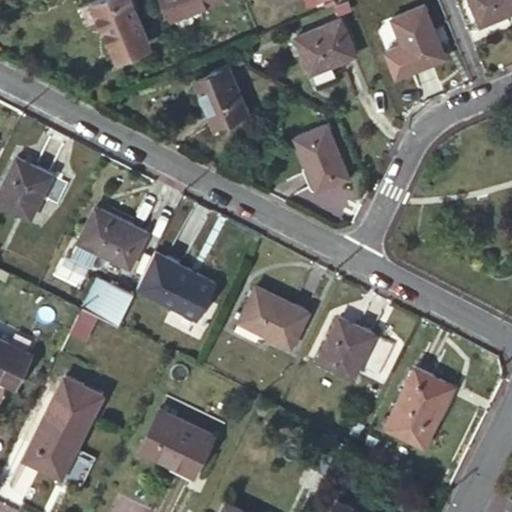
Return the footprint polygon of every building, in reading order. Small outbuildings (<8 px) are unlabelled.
[(93,0),(116,54),(148,41),(131,0),(93,0)] [(164,0),(172,18),(213,0),(164,0)] [(511,10),(511,0),(472,0),(481,22),(511,10)] [(414,68),(446,55),(425,3),(393,16),(414,68)] [(312,71),(356,53),(341,16),(296,34),(312,71)] [(223,121),(256,107),(236,60),(204,73),(223,121)] [(318,184),(351,174),(335,119),(302,129),(318,184)] [(0,201),(32,218),(54,173),(18,154),(0,189),(0,201)] [(131,265),(148,230),(96,204),(79,239),(99,249),(131,265)] [(183,317),(214,253),(179,235),(148,299),(183,317)] [(99,249),(79,239),(71,254),(92,264),(99,249)] [(96,312),(111,281),(97,274),(82,305),(96,312)] [(118,323),(134,290),(112,279),(111,281),(96,312),(100,314),(118,323)] [(293,345),(310,310),(258,284),(240,319),(293,345)] [(82,305),(70,330),(88,339),(100,314),(96,312),(82,305)] [(355,376),(376,333),(340,315),(319,358),(355,376)] [(0,377),(16,385),(32,353),(0,336),(0,377)] [(425,444),(456,382),(416,363),(385,423),(425,444)] [(62,475),(93,415),(55,396),(24,456),(62,475)] [(196,473),(216,432),(162,405),(142,447),(196,473)] [(363,511),(338,499),(331,511),(363,511)] [(250,511),(226,500),(220,511),(250,511)]
